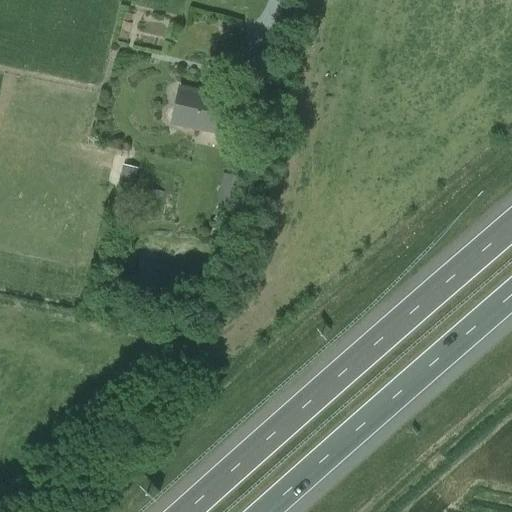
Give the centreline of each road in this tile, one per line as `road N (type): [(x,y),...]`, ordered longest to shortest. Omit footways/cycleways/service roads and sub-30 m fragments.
road 1 (motorway): [(511,220),(185,511)]
road 2 (motorway): [(269,511),(511,295)]
